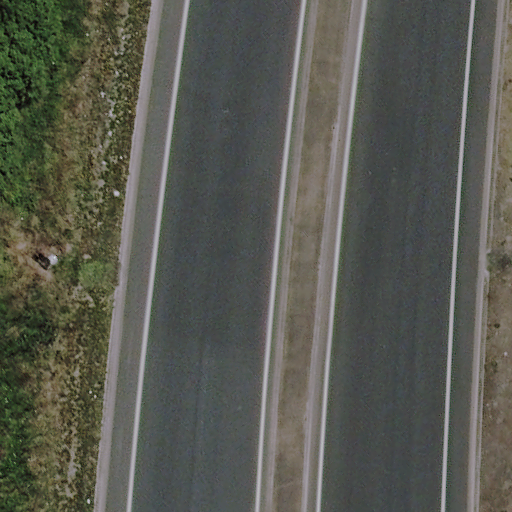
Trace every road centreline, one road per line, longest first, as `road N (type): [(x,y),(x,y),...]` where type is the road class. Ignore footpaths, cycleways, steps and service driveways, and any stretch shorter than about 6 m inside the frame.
road 1 (trunk): [(194,511),(197,389),(247,0)]
road 2 (trunk): [(419,0),(382,511)]
